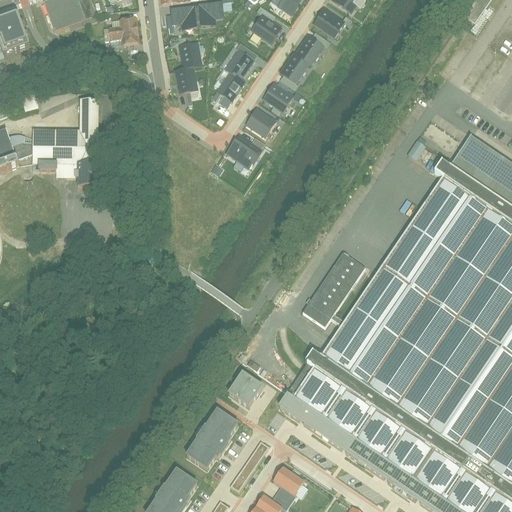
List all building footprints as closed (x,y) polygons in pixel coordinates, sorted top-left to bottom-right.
[(75,0),(59,0),(44,6),(54,33),(84,22),(75,0)] [(291,15),(301,0),(271,0),(270,2),(291,15)] [(330,0),(352,14),(357,6),(354,4),(356,0),(330,0)] [(222,6),(170,12),(170,18),(166,18),(168,36),(198,32),(198,28),(215,26),(214,22),(224,21),(222,6)] [(312,25),(334,40),(345,23),(324,9),(312,25)] [(272,44),(282,29),(263,15),(252,31),(272,44)] [(0,56),(3,56),(5,62),(31,53),(18,16),(0,22),(0,56)] [(137,45),(135,21),(120,22),(121,28),(110,30),(111,41),(122,40),(122,46),(137,45)] [(281,74),(297,84),(309,66),(312,68),(325,47),(308,36),(296,55),(293,54),(281,74)] [(197,43),(178,47),(183,69),(193,67),(202,66),(201,63),(197,43)] [(229,72),(241,81),(257,57),(240,46),(224,69),(229,72)] [(193,67),(183,69),(175,71),(179,94),(198,90),(193,67)] [(229,72),(215,93),(232,104),(246,84),(241,81),(229,72)] [(272,106),(283,113),(293,97),(273,84),(263,100),(272,106)] [(32,87),(18,91),(25,114),(39,110),(32,87)] [(81,135),(33,134),(33,168),(40,168),(40,175),(57,175),(57,167),(78,167),(97,167),(98,103),(82,103),(81,135)] [(246,125),(266,138),(276,122),(256,109),(246,125)] [(0,133),(0,174),(16,169),(3,132),(0,133)] [(240,135),(226,155),(249,170),(262,150),(240,135)] [(338,332),(294,396),(459,511),(511,511),(511,170),(468,140),(343,325),(334,319),(365,273),(341,256),(300,317),(325,334),(330,327),(338,332)] [(417,164),(427,144),(417,140),(408,160),(417,164)] [(216,165),(211,175),(219,179),(224,169),(216,165)] [(97,167),(78,167),(78,175),(75,175),(75,181),(78,181),(78,190),(99,190),(99,167),(97,167)] [(242,375),(228,396),(250,410),(263,389),(242,375)] [(332,428),(288,398),(279,411),(323,441),(332,428)] [(217,412),(186,459),(207,473),(216,460),(219,462),(233,441),(230,440),(239,427),(217,412)] [(323,441),(361,467),(370,454),(332,428),(323,441)] [(400,494),(409,481),(370,454),(361,467),(400,494)] [(306,481),(283,465),(272,482),(295,498),(306,481)] [(176,471),(148,511),(183,511),(191,500),(189,499),(198,486),(176,471)] [(409,481),(400,494),(427,511),(443,511),(447,507),(409,481)] [(279,511),(282,509),(263,495),(254,507),(261,511),(279,511)] [(226,511),(228,509),(219,503),(212,511),(226,511)]
